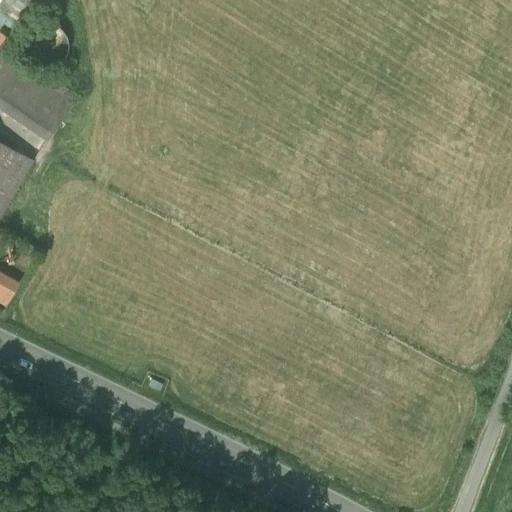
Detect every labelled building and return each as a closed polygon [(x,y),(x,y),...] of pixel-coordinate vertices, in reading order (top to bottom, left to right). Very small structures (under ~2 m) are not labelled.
[(67,52),(68,44),(66,35),(61,28),(54,23),(45,22),(37,24),(30,29),(25,36),(24,45),(25,53),(30,60),(38,65),(46,66),(55,64),(62,59),(67,52)] [(76,96),(3,46),(0,51),(0,55),(71,104),(76,96)] [(71,104),(0,55),(0,104),(47,137),(71,104)] [(0,140),(0,213),(32,160),(0,140)] [(0,268),(0,298),(9,302),(18,274),(0,268)]
